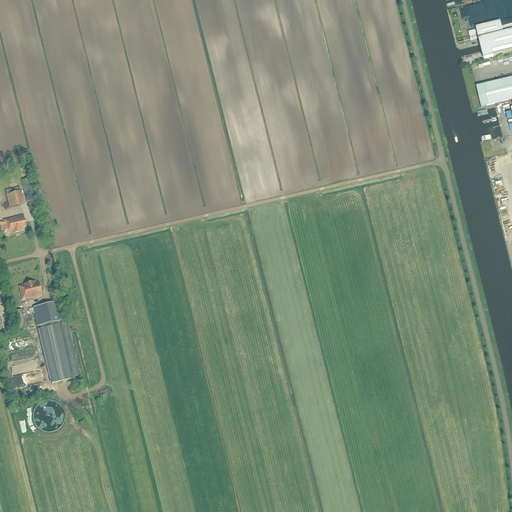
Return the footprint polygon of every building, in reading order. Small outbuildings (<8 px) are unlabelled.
[(501,22),(476,29),(476,30),(468,32),(471,41),(479,39),(479,40),(489,38),(492,52),(511,47),(511,25),(502,28),(501,22)] [(511,78),(476,87),(481,108),(511,100),(511,78)] [(31,202),(37,200),(32,178),(22,181),(27,203),(31,202)] [(19,188),(6,191),(10,209),(23,206),(19,188)] [(0,226),(0,228),(5,227),(7,235),(12,233),(13,234),(24,232),(24,231),(27,230),(23,215),(12,218),(12,219),(9,219),(9,217),(5,218),(5,220),(3,220),(4,224),(0,224),(0,226)] [(24,286),(19,287),(22,301),(32,298),(33,299),(42,297),(39,282),(36,283),(36,282),(24,285),(24,286)] [(38,329),(38,327),(41,326),(41,328),(41,329),(39,329),(39,330),(41,337),(53,384),(59,382),(72,379),(80,377),(67,322),(64,323),(59,324),(58,322),(64,320),(60,302),(55,303),(51,304),(31,309),(29,310),(30,313),(30,315),(32,315),(35,314),(35,317),(26,320),(29,331),(38,329)] [(26,330),(22,310),(13,312),(17,331),(26,330)] [(89,324),(88,318),(78,320),(79,323),(74,324),(75,329),(85,326),(85,325),(89,324)]
